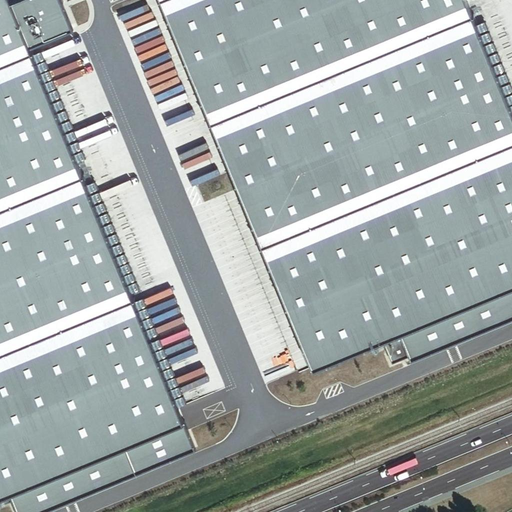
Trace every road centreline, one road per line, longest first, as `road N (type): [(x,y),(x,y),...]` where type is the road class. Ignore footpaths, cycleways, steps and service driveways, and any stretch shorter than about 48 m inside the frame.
road 1 (secondary): [(511,425),(300,511)]
road 2 (secondary): [(388,511),(511,461)]
